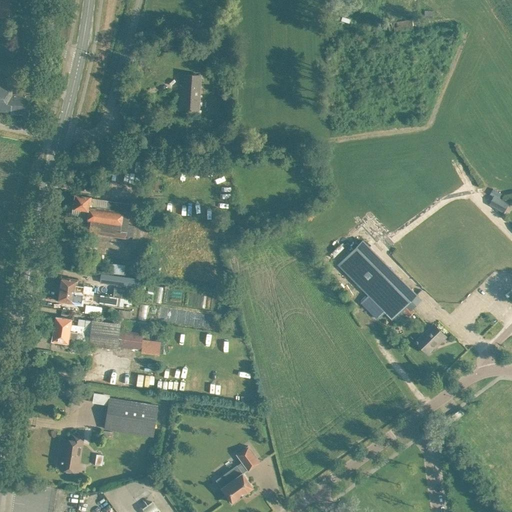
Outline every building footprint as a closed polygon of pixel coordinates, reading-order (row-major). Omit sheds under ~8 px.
[(0,0),(0,16),(9,17),(9,0),(0,0)] [(202,41),(200,48),(210,52),(213,46),(202,41)] [(139,64),(145,65),(148,53),(141,51),(139,64)] [(261,98),(294,97),(294,79),(317,79),(316,61),(253,62),(253,81),(261,80),(261,98)] [(192,109),(198,110),(200,75),(183,74),(181,108),(188,109),(188,110),(191,110),(192,109)] [(0,77),(0,113),(11,115),(11,113),(28,114),(29,95),(12,94),(13,80),(0,77)] [(151,179),(150,189),(162,190),(163,180),(151,179)] [(493,189),(490,194),(493,196),(494,195),(501,199),(503,194),(493,189)] [(251,203),(267,199),(265,191),(249,195),(251,203)] [(128,224),(131,204),(91,198),(91,196),(74,194),(72,208),(83,209),(83,211),(88,211),(85,232),(132,239),(135,225),(128,224)] [(493,196),(489,204),(503,211),(508,203),(501,199),(494,195),(493,196)] [(360,240),(337,263),(368,294),(360,302),(377,319),(385,311),(396,322),(405,313),(408,317),(414,311),(407,304),(416,295),(360,240)] [(101,273),(100,282),(134,287),(135,278),(101,273)] [(62,277),(60,289),(93,294),(93,291),(91,291),(92,287),(77,285),(78,279),(62,277)] [(113,296),(129,299),(130,289),(114,287),(113,296)] [(92,300),(93,294),(60,289),(58,301),(74,303),(75,298),(92,300)] [(132,299),(129,299),(113,296),(100,295),(99,303),(123,306),(123,302),(131,304),(132,299)] [(141,303),(140,310),(147,311),(148,304),(141,303)] [(119,309),(118,317),(129,319),(131,311),(119,309)] [(56,316),(54,328),(76,332),(89,334),(90,334),(90,327),(85,326),(81,326),(78,325),(71,324),(72,319),(56,316)] [(86,320),(85,326),(90,327),(90,334),(88,346),(118,349),(118,347),(141,349),(141,350),(155,352),(160,352),(161,341),(156,341),(142,339),(143,333),(119,330),(120,325),(120,324),(95,321),(89,320),(86,320)] [(436,346),(446,336),(433,324),(416,341),(427,353),(435,345),(436,346)] [(54,328),(52,340),(67,342),(68,336),(75,337),(76,332),(54,328)] [(110,397),(105,429),(153,436),(158,405),(110,397)] [(60,468),(78,471),(83,436),(72,434),(71,440),(64,439),(60,468)] [(221,487),(232,502),(253,487),(243,473),(248,470),(248,471),(260,462),(248,446),(236,454),(242,462),(237,466),(237,465),(216,480),(221,487)] [(160,511),(152,501),(142,508),(145,511),(160,511)]
